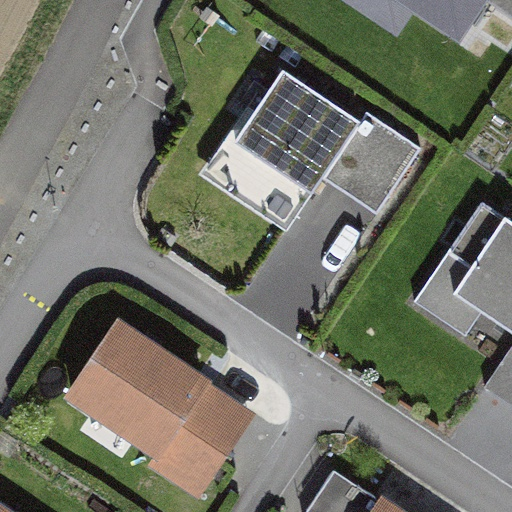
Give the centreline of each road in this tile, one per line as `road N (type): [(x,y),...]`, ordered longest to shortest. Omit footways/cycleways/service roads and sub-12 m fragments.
road 1 (residential): [(77,252),(120,261),(324,396)]
road 2 (residential): [(324,396),(495,511)]
road 3 (residential): [(324,396),(249,511)]
road 4 (residential): [(77,252),(46,273),(0,347)]
